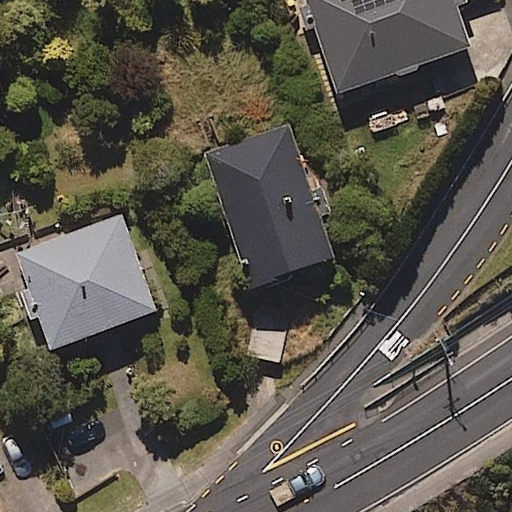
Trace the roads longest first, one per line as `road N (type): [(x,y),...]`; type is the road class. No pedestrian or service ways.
road 1 (residential): [(511,166),(470,235),(295,445),(262,511)]
road 2 (trunk): [(511,381),(292,511)]
